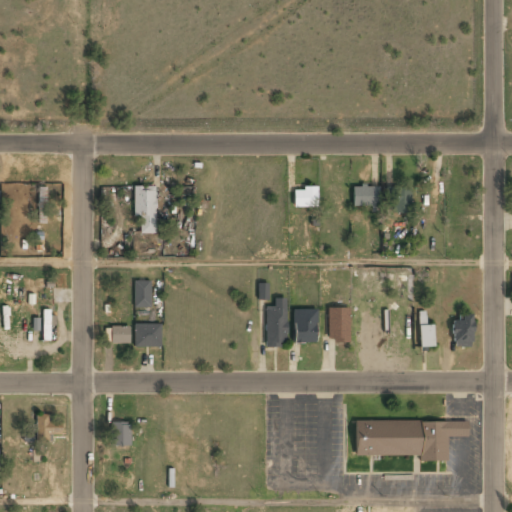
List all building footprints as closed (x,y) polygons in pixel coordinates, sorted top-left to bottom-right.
[(154,233),(155,186),(133,186),(133,215),(139,215),(139,233),(154,233)] [(351,186),(352,206),(379,206),(378,186),(351,186)] [(38,208),(37,214),(45,215),(46,187),(32,187),(31,208),(38,208)] [(316,188),(292,188),(293,207),(316,207),(316,188)] [(391,192),(391,213),(408,213),(408,192),(391,192)] [(149,307),(149,281),(133,281),(133,308),(149,307)] [(256,300),(267,300),(267,283),(256,283),(256,300)] [(264,347),(285,347),(285,298),(273,298),(273,307),(264,306),(264,347)] [(326,341),(349,341),(349,308),(327,308),(326,341)] [(292,310),(293,343),(316,343),(315,309),(292,310)] [(471,347),(471,315),(452,315),(452,347),(471,347)] [(133,347),(160,348),(160,324),(133,323),(133,347)] [(128,344),(128,326),(110,326),(110,343),(128,344)] [(432,348),(432,326),(417,326),(417,348),(432,348)] [(60,434),(60,416),(35,417),(36,442),(49,442),(48,435),(60,434)] [(418,455),(418,462),(445,462),(445,437),(465,437),(465,421),(353,421),(353,455),(418,455)] [(110,446),(129,446),(129,423),(110,423),(110,446)]
